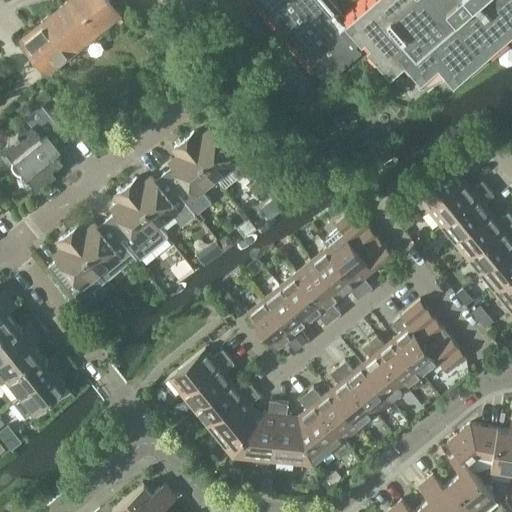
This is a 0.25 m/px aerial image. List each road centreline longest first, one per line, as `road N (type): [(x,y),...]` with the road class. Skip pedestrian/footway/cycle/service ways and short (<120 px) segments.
road 1 (residential): [(140,449),(128,406),(11,251)]
road 2 (residential): [(417,275),(399,278),(287,368),(273,364),(239,321)]
road 3 (residential): [(11,251),(187,110)]
road 4 (residential): [(502,377),(324,511)]
road 5 (residential): [(265,511),(206,495),(161,449),(140,449)]
road 6 (residential): [(502,377),(417,275)]
